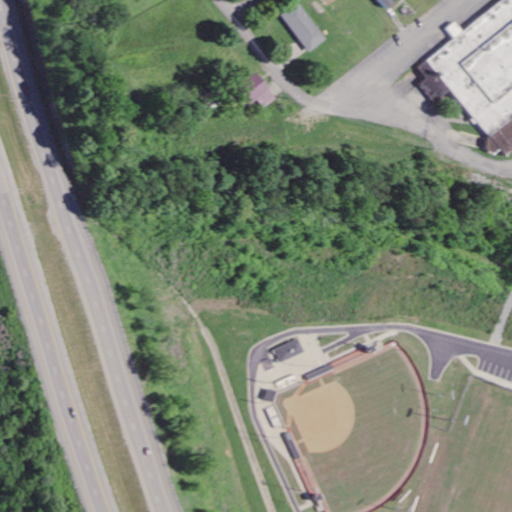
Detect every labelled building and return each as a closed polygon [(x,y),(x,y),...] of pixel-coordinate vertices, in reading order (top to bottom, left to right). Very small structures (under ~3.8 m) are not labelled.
[(377,0),(387,10),(398,0),(377,0)] [(511,0),(502,0),(462,31),(455,21),(445,29),(453,40),(416,67),(426,79),(420,84),(434,102),(449,91),(485,140),(480,144),(488,155),(496,150),(500,155),(511,145),(511,0)] [(325,39),(296,2),(279,15),(307,53),(325,39)] [(248,105),(254,100),(262,109),(275,98),(254,74),(235,91),(248,105)] [(277,350),(283,363),(307,353),(301,340),(277,350)]
